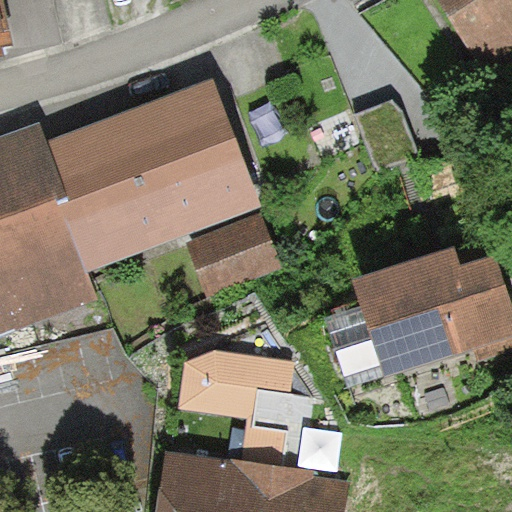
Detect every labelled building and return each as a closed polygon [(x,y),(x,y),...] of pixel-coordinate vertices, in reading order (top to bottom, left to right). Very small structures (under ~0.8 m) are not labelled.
[(511,0),(435,0),(498,96),(511,86),(511,0)] [(215,84),(52,146),(88,272),(258,209),(215,84)] [(394,101),(357,117),(381,173),(418,157),(394,101)] [(0,332),(97,300),(88,272),(52,146),(43,123),(0,139),(0,332)] [(455,160),(430,170),(443,200),(468,190),(455,160)] [(261,225),(193,252),(210,294),(278,267),(261,225)] [(352,283),(385,380),(474,351),(477,359),(511,347),(511,306),(491,246),(462,256),(459,247),(352,283)] [(237,466),(167,457),(159,511),(344,511),(348,484),(310,479),(311,471),(238,461),(237,466)]
